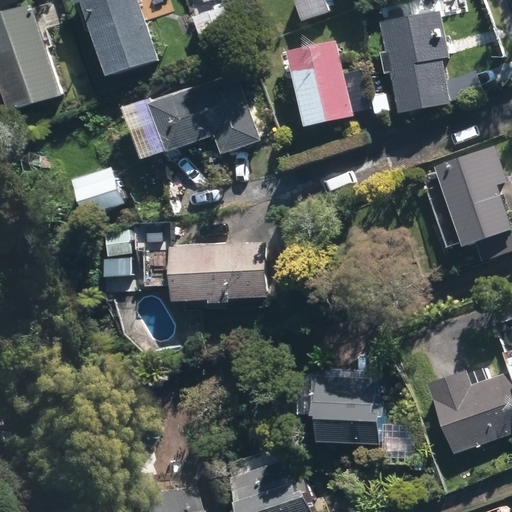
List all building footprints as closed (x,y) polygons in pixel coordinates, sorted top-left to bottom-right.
[(141,0),(91,0),(115,73),(160,58),(141,0)] [(329,0),(303,0),(309,19),(333,12),(329,0)] [(223,11),(199,19),(211,54),(235,46),(223,11)] [(38,14),(0,26),(0,36),(23,107),(64,93),(38,14)] [(439,16),(392,25),(407,109),(455,100),(439,16)] [(343,48),(300,57),(315,125),(358,116),(343,48)] [(243,87),(161,114),(174,153),(227,135),(232,148),(260,138),(243,87)] [(498,155),(431,179),(456,248),(511,228),(495,182),(506,178),(498,155)] [(116,172),(84,184),(95,218),(128,206),(116,172)] [(221,205),(208,174),(172,190),(185,220),(221,205)] [(266,247),(179,251),(181,300),(268,296),(266,247)] [(511,388),(505,370),(441,392),(463,453),(511,435),(511,388)] [(391,383),(327,380),(325,440),(388,443),(391,383)] [(315,511),(299,464),(243,484),(253,511),(315,511)] [(201,511),(199,494),(139,500),(140,511),(201,511)]
